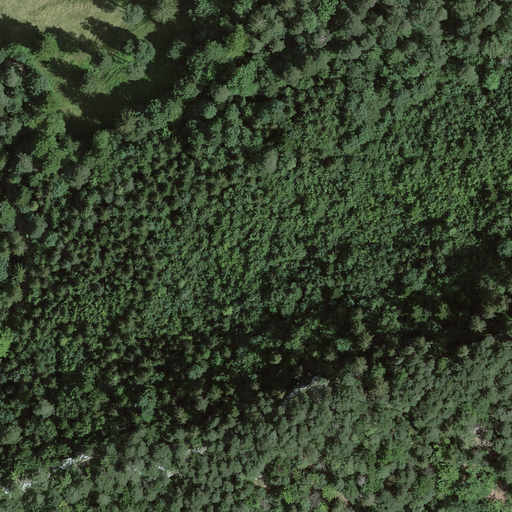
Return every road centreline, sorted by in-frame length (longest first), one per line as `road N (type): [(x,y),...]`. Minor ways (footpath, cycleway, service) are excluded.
road 1 (track): [(330,0),(79,172),(23,233)]
road 2 (track): [(0,347),(31,265),(9,186),(27,135),(31,84),(21,70),(0,65)]
